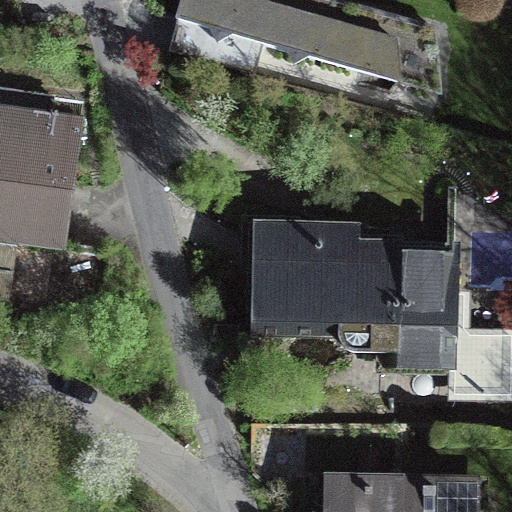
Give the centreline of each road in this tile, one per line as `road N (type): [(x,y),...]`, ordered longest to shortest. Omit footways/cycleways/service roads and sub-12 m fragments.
road 1 (residential): [(98,0),(230,511)]
road 2 (residential): [(0,374),(94,414),(160,454),(222,511)]
